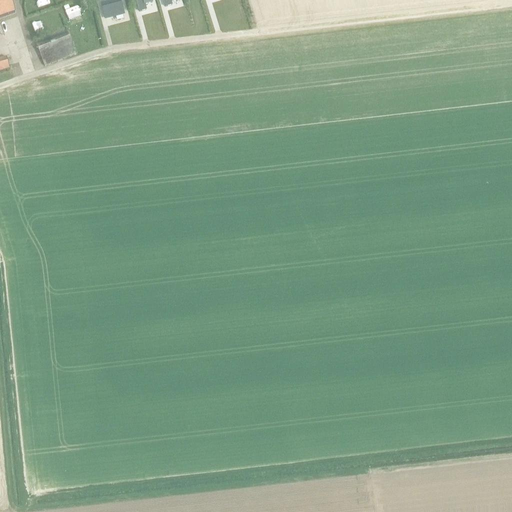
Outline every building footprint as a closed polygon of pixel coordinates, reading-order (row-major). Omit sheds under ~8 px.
[(0,0),(0,18),(15,13),(10,0),(0,0)] [(113,0),(114,1),(101,4),(105,19),(124,14),(120,0),(113,0)] [(136,0),(140,12),(148,10),(146,5),(153,3),(152,0),(136,0)] [(85,27),(78,29),(83,43),(89,41),(85,27)] [(36,44),(45,67),(76,55),(67,32),(36,44)] [(0,72),(9,70),(6,58),(0,59),(0,72)]
